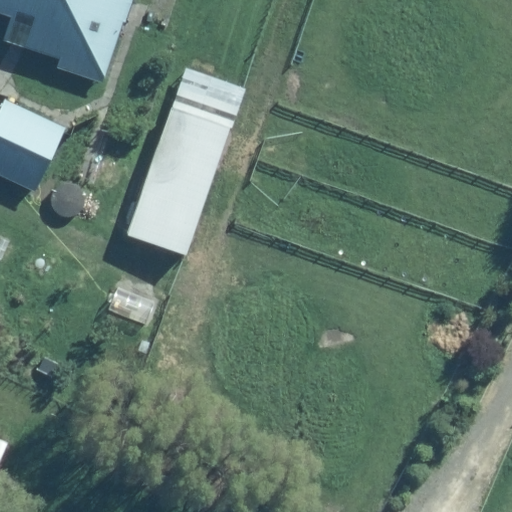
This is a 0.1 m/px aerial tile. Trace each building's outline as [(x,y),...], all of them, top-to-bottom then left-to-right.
[(55,64),(103,81),(130,0),(0,0),(0,16),(5,18),(0,34),(0,41),(56,61),(55,64)] [(234,108),(175,88),(122,238),(181,259),(234,108)] [(0,178),(34,193),(61,130),(53,127),(57,119),(3,96),(0,103),(0,178)] [(0,462),(8,447),(0,442),(0,462)] [(460,511),(462,509),(435,494),(425,511),(460,511)]
